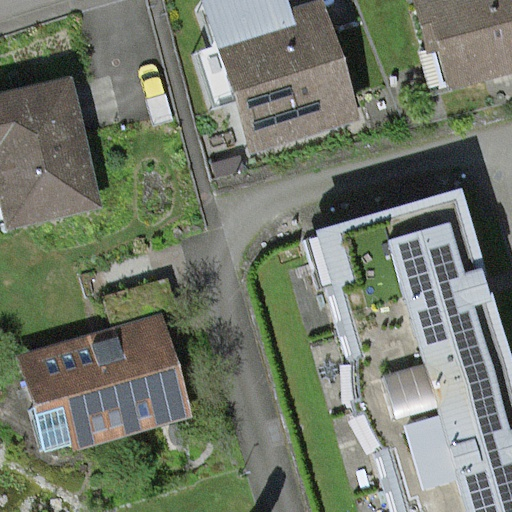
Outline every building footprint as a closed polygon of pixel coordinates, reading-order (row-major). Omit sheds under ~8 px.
[(235,0),(207,9),(218,46),(276,28),(267,0),(235,0)] [(511,67),(511,0),(438,0),(415,6),(426,49),(436,46),(447,85),(511,67)] [(324,73),(307,18),(276,28),(218,46),(249,145),(338,117),(324,73)] [(89,207),(60,89),(0,104),(0,194),(8,227),(89,207)] [(447,200),(302,242),(316,292),(324,289),(387,511),(511,511),(511,427),(473,291),(447,200)] [(152,328),(23,365),(36,412),(28,414),(39,453),(177,414),(152,328)]
